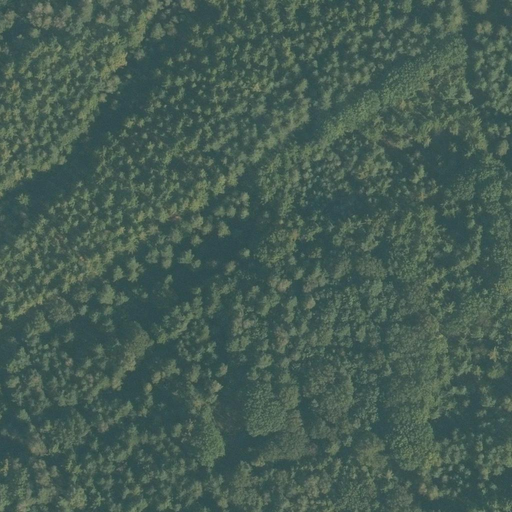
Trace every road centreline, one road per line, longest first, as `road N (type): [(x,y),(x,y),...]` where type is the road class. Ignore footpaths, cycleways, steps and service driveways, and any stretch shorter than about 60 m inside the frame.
road 1 (track): [(511,4),(438,42),(397,80),(0,336)]
road 2 (track): [(438,42),(470,82),(488,147),(511,172)]
road 3 (track): [(317,127),(265,0)]
